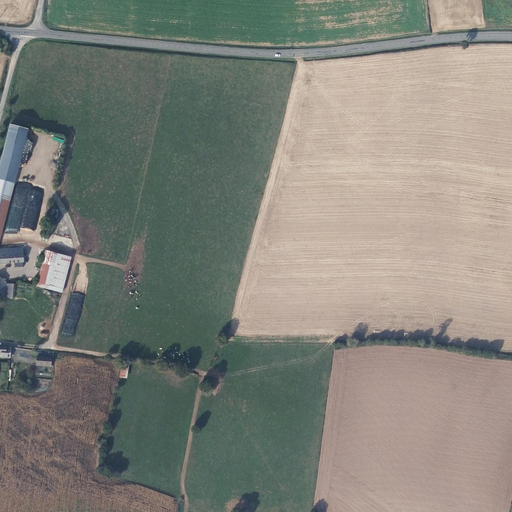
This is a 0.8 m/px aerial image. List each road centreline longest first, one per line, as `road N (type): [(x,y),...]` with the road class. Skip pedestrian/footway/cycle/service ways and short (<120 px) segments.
road 1 (secondary): [(36,32),(281,53),(511,36)]
road 2 (track): [(202,373),(23,345)]
